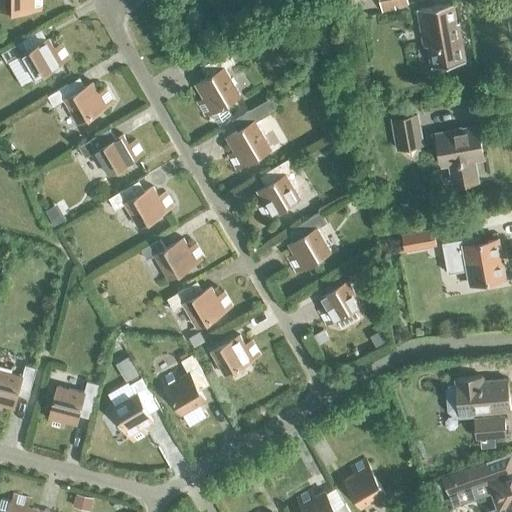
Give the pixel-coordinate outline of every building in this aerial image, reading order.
[(0,0),(0,8),(40,9),(40,0),(0,0)] [(458,21),(456,22),(452,2),(416,8),(419,28),(430,26),(433,43),(427,44),(431,66),(465,60),(458,21)] [(60,43),(53,47),(48,38),(19,54),(33,78),(68,57),(60,43)] [(216,121),(230,114),(224,104),(239,94),(224,68),(233,62),(227,51),(206,63),(212,73),(195,83),(203,97),(196,101),(204,115),(211,111),(216,121)] [(104,87),(97,91),(92,82),(72,93),(67,84),(47,95),(53,105),(64,99),(77,122),(112,101),(104,87)] [(227,154),(235,168),(270,147),(254,120),(278,106),(272,96),(231,120),(237,130),(226,136),(234,150),(227,154)] [(391,118),(397,147),(422,143),(416,113),(391,118)] [(453,184),(476,180),(473,159),(483,157),(477,125),(436,133),(441,164),(449,163),(453,184)] [(114,137),(109,128),(77,146),(85,157),(94,151),(107,173),(143,153),(135,139),(128,142),(122,133),(114,137)] [(255,204),(263,217),(299,197),(286,174),(295,169),(289,157),(268,169),(274,180),(257,190),(262,199),(255,204)] [(152,185),(135,196),(129,185),(108,197),(115,209),(124,203),(137,225),(173,205),(165,191),(158,195),(152,185)] [(286,257),(294,271),(330,250),(317,228),(327,222),(320,210),(299,222),(306,233),(288,243),(293,253),(286,257)] [(401,233),(404,249),(436,243),(433,227),(401,233)] [(203,257),(195,243),(188,247),(182,237),(165,247),(159,238),(140,249),(146,258),(154,254),(167,277),(203,257)] [(498,238),(471,242),(470,237),(441,242),(447,272),(467,269),(469,283),(505,277),(498,238)] [(336,318),(341,326),(358,317),(353,308),(361,303),(347,280),(319,296),(324,306),(317,310),(325,324),(336,318)] [(211,286),(193,296),(187,286),(166,298),(173,309),(183,303),(196,326),(231,305),(223,291),(216,295),(211,286)] [(251,340),(244,344),(239,334),(210,351),(224,374),(259,353),(251,340)] [(205,399),(193,380),(204,374),(192,353),(180,359),(187,371),(179,376),(175,370),(161,378),(181,413),(205,399)] [(0,369),(0,411),(2,404),(13,407),(18,387),(29,390),(35,367),(24,364),(21,375),(0,369)] [(507,379),(482,381),(481,375),(455,377),(456,383),(448,384),(444,388),(447,410),(451,414),(451,416),(454,417),(472,416),(475,411),(483,411),(483,417),(475,418),(476,436),(505,433),(503,415),(499,416),(499,409),(510,408),(507,379)] [(112,406),(133,441),(147,433),(143,426),(152,421),(148,413),(158,407),(141,376),(130,382),(136,392),(112,406)] [(80,403),(91,407),(98,384),(86,380),(83,392),(57,385),(47,424),(62,428),(64,421),(75,423),(80,403)] [(344,478),(361,506),(384,493),(364,457),(350,465),(354,472),(344,478)] [(448,492),(488,479),(488,480),(489,480),(493,479),(487,462),(443,477),(448,492)] [(511,511),(511,471),(493,479),(489,480),(488,480),(498,507),(494,509),(494,511),(511,511)] [(336,511),(324,490),(314,495),(310,489),(296,497),(305,511),(336,511)] [(1,498),(0,500),(0,511),(51,511),(43,510),(42,511),(41,511),(37,511),(38,508),(27,505),(29,498),(14,494),(12,501),(1,498)] [(76,494),(73,506),(88,509),(91,497),(76,494)]
